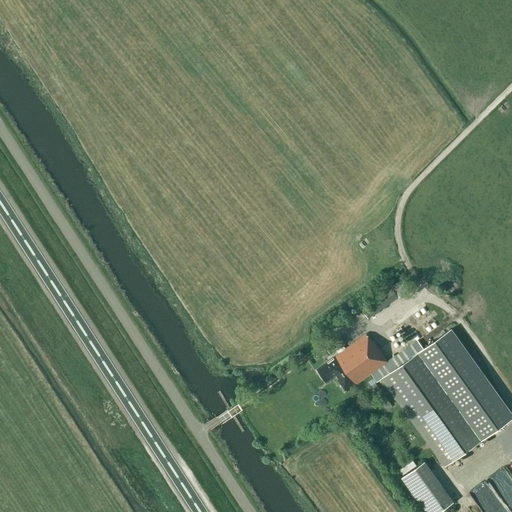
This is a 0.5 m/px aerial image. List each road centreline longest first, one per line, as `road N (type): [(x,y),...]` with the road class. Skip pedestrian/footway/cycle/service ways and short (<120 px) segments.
road 1 (unclassified): [(249,511),(0,127)]
road 2 (track): [(511,407),(416,273),(399,235),(412,187),(511,89)]
road 3 (trunk): [(199,511),(0,202)]
road 4 (track): [(245,399),(359,313)]
